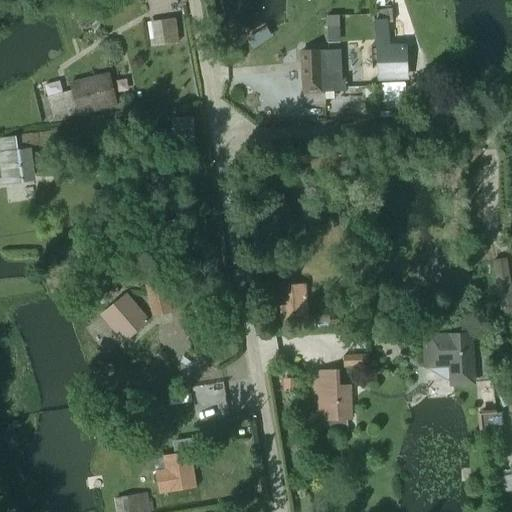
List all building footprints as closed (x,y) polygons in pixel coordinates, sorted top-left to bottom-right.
[(377,79),(405,78),(404,45),(389,45),(388,22),(392,22),(391,5),(376,6),(377,21),(375,21),(377,79)] [(341,41),(340,13),(326,14),(327,41),(341,41)] [(151,48),(178,44),(174,20),(148,24),(151,48)] [(304,94),(346,92),(345,79),(342,79),(341,51),(320,52),(320,51),(301,52),(304,94)] [(78,118),(117,107),(109,73),(69,84),(71,92),(42,99),(48,124),(77,116),(78,118)] [(385,105),(406,104),(405,83),(384,84),(385,105)] [(172,149),(192,149),(192,121),(172,121),(172,149)] [(0,138),(0,185),(31,181),(26,147),(89,138),(88,126),(0,138)] [(143,251),(179,246),(175,221),(140,226),(143,251)] [(418,276),(457,301),(477,273),(437,246),(418,276)] [(144,278),(152,318),(172,313),(170,303),(178,301),(173,280),(155,284),(153,276),(144,278)] [(341,327),(340,319),(330,320),(330,315),(308,316),(306,283),(278,285),(281,327),(310,325),(310,329),(341,327)] [(83,314),(94,311),(87,292),(76,295),(83,314)] [(123,343),(149,322),(127,294),(101,315),(123,343)] [(431,369),(449,368),(450,387),(476,385),(472,332),(422,335),(424,369),(431,368),(431,369)] [(492,346),(501,354),(511,342),(502,334),(492,346)] [(344,369),(368,367),(368,354),(343,356),(344,369)] [(339,370),(309,371),(312,422),(324,421),(325,430),(347,429),(347,420),(352,420),(351,386),(339,387),(339,370)] [(198,422),(230,416),(223,380),(191,387),(198,422)] [(502,408),(511,404),(503,384),(493,388),(502,408)] [(479,434),(502,432),(500,413),(477,416),(479,434)] [(156,472),(160,495),(198,488),(191,452),(162,457),(165,469),(156,472)] [(511,467),(510,468),(511,475),(498,477),(501,493),(511,491),(511,467)] [(116,511),(149,511),(146,491),(114,495),(116,511)]
